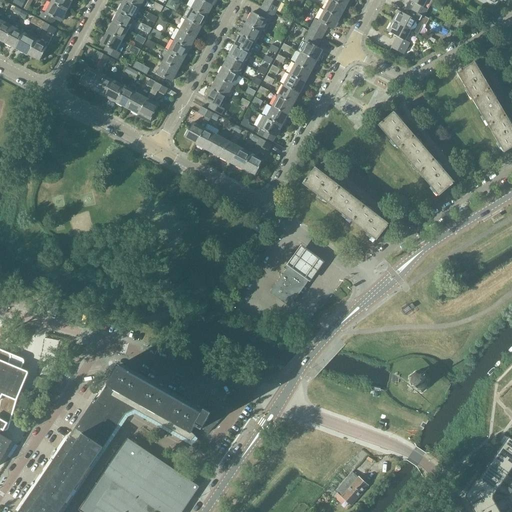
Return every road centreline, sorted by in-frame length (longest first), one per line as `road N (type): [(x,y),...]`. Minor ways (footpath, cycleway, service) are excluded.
road 1 (residential): [(462,511),(438,475),(411,453),(281,401)]
road 2 (residential): [(281,401),(104,341)]
road 3 (residential): [(0,494),(104,341)]
road 4 (residential): [(348,47),(386,67),(405,67),(511,8)]
road 5 (residential): [(348,47),(259,203)]
road 6 (tertiary): [(376,291),(511,194)]
road 7 (residential): [(158,147),(235,0)]
road 8 (residential): [(376,291),(259,203)]
road 9 (tertiary): [(281,401),(310,357),(376,291)]
road 10 (tertiary): [(206,511),(281,401)]
road 11 (residential): [(158,147),(50,90)]
